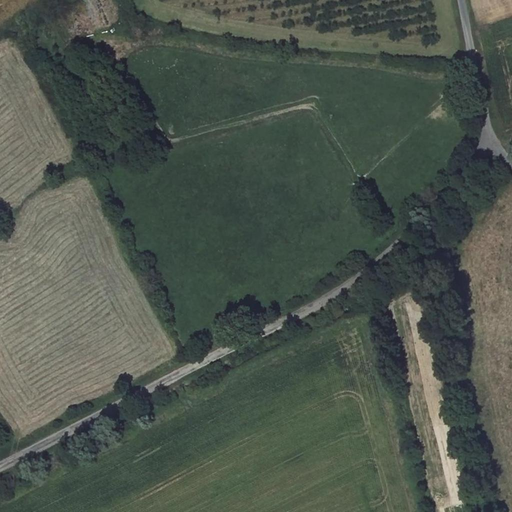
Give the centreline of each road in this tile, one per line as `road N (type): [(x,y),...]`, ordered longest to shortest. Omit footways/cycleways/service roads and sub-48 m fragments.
road 1 (unclassified): [(0,469),(316,306),(407,235),(493,144)]
road 2 (unclassified): [(461,0),(493,144)]
